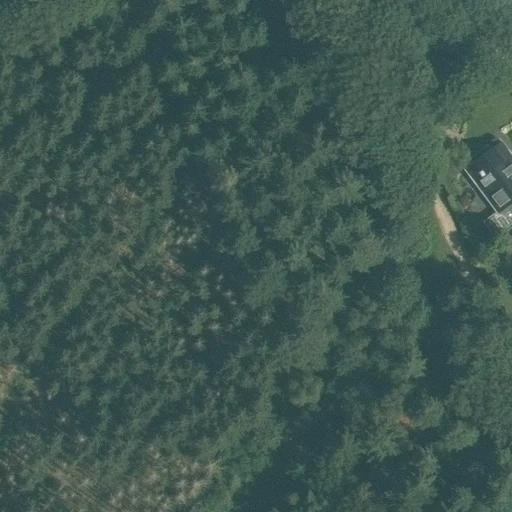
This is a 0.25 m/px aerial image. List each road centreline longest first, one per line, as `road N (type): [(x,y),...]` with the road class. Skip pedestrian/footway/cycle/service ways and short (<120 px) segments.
road 1 (track): [(458,244),(351,0)]
road 2 (track): [(458,244),(310,437)]
road 3 (track): [(511,361),(458,244)]
